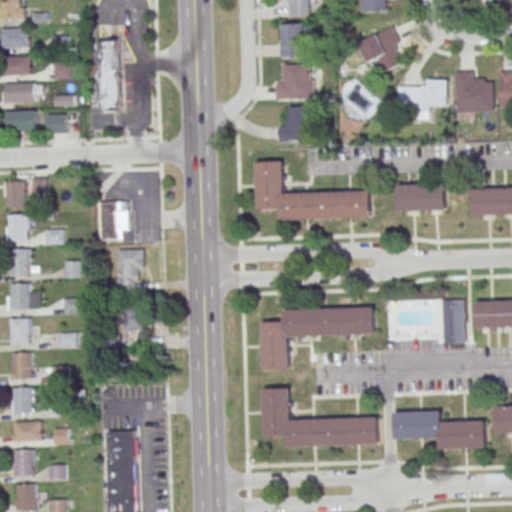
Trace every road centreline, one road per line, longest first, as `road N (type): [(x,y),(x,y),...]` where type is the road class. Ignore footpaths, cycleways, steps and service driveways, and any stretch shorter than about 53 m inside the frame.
road 1 (secondary): [(192,0),(206,511)]
road 2 (residential): [(408,261),(370,247),(198,253)]
road 3 (residential): [(200,278),(376,271),(408,261)]
road 4 (residential): [(196,141),(160,151),(0,156)]
road 5 (residential): [(206,508),(349,502),(365,488)]
road 6 (residential): [(365,488),(350,475),(207,482)]
road 7 (residential): [(196,141),(246,89),(244,0)]
road 8 (residential): [(365,488),(511,482)]
